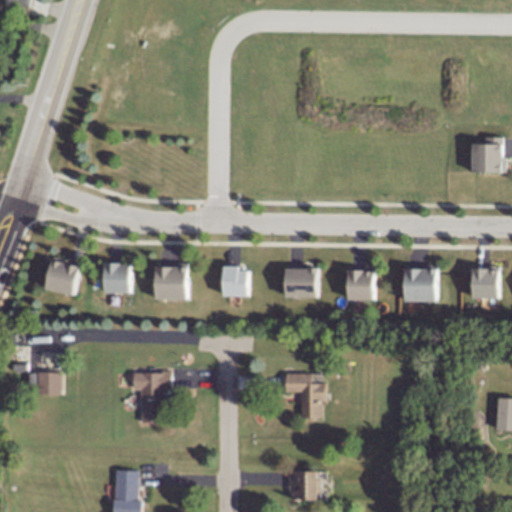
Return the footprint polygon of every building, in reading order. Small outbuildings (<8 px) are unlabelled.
[(476,141),(477,173),(509,175),(509,141),(476,141)] [(51,258),(45,290),(77,297),(83,265),(51,258)] [(103,261),(103,294),(136,295),(136,262),(103,261)] [(222,265),(223,297),(255,299),(255,265),(222,265)] [(156,266),(156,299),(189,300),(189,267),(156,266)] [(287,266),(287,298),(319,299),(319,266),(287,266)] [(345,267),(345,299),(378,300),(378,267),(345,267)] [(406,267),(406,300),(438,301),(438,268),(406,267)] [(469,268),(470,301),(502,302),(502,269),(469,268)] [(134,370),(134,389),(141,389),(140,421),(163,422),(164,388),(171,389),(172,371),(134,370)] [(38,371),(38,393),(62,393),(62,371),(38,371)] [(322,417),(322,401),(326,401),(326,382),(313,382),(313,372),(287,372),(287,391),(302,391),(302,417),(322,417)] [(497,427),(511,427),(511,396),(499,396),(497,427)] [(142,511),(143,500),(138,500),(139,469),(115,469),(114,511),(142,511)] [(318,471),(291,469),(289,497),(317,499),(318,471)]
